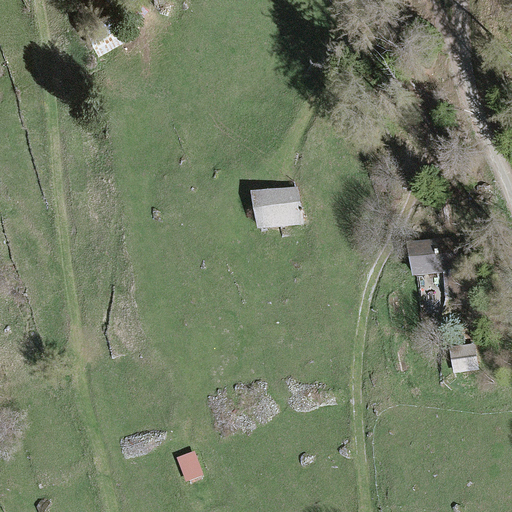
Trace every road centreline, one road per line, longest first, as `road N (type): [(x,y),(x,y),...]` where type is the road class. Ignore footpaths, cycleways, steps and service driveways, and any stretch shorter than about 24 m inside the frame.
road 1 (track): [(112,511),(91,427),(36,0)]
road 2 (track): [(367,511),(353,431),(355,320),(378,250),(409,197),(429,120)]
road 3 (track): [(401,0),(429,120),(511,224)]
road 4 (track): [(511,209),(460,77),(459,0)]
